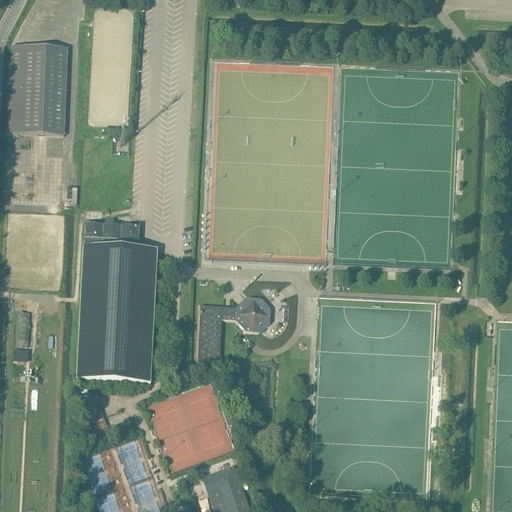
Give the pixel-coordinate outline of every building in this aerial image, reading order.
[(7,136),(63,138),(67,50),(11,48),(7,136)] [(83,247),(76,381),(79,381),(150,385),(156,261),(157,251),(150,251),(140,250),(138,250),(139,228),(128,227),(114,227),(114,225),(113,222),(115,221),(108,222),(107,222),(106,223),(104,223),(104,224),(105,224),(105,225),(105,226),(102,226),(100,226),(85,225),(84,247),(83,247)] [(245,335),(251,335),(259,336),(269,326),(270,312),(260,301),(246,301),(236,310),(200,308),(196,372),(219,373),(221,322),(235,323),(235,324),(245,335)] [(290,414),(302,414),(302,404),(290,404),(290,414)] [(77,417),(81,428),(86,427),(82,415),(77,417)] [(90,428),(77,433),(82,446),(95,441),(90,428)] [(247,511),(232,470),(203,481),(209,495),(220,492),(224,490),(231,511),(247,511)]
